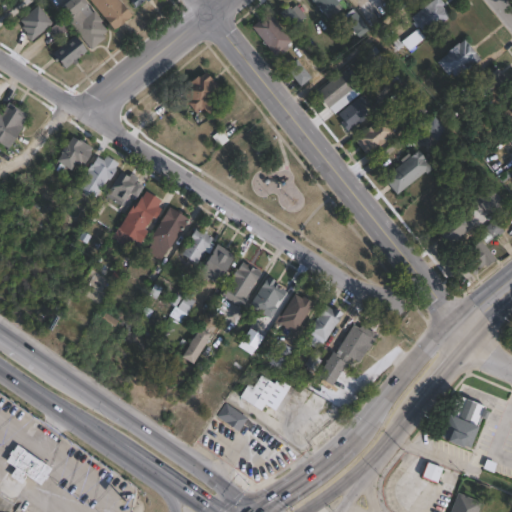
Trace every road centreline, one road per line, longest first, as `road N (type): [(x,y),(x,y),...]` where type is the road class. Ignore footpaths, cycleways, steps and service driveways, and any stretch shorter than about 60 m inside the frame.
road 1 (residential): [(395,305),(0,58)]
road 2 (residential): [(462,328),(195,0)]
road 3 (primary): [(261,511),(50,367)]
road 4 (secondary): [(300,511),(390,444),(457,357),(462,328)]
road 5 (tertiary): [(224,0),(85,112)]
road 6 (primary): [(0,366),(117,449)]
